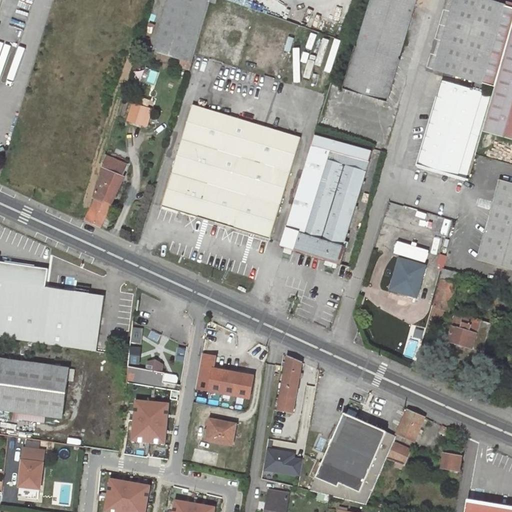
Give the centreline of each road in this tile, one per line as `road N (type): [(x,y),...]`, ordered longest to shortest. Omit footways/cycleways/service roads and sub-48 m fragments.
road 1 (primary): [(207,297),(511,433)]
road 2 (unknown): [(317,91),(265,272),(349,296)]
road 3 (primary): [(0,204),(207,297)]
road 4 (unknown): [(281,330),(247,511)]
road 5 (residential): [(207,297),(173,476)]
road 6 (residential): [(173,476),(95,460),(89,511)]
